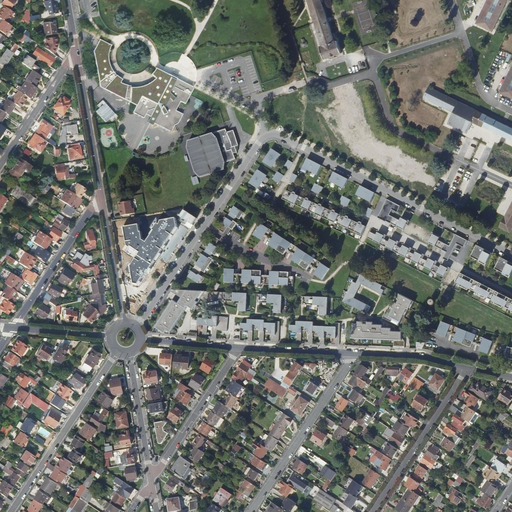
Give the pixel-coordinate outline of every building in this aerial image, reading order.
[(17,0),(5,0),(4,2),(0,0),(0,3),(2,5),(3,5),(11,10),(18,0),(17,0)] [(46,7),(47,12),(49,11),(49,16),(58,15),(57,5),(61,4),(59,0),(57,0),(44,2),(45,7),(46,7)] [(303,0),(304,3),(307,2),(308,8),(310,7),(322,46),(320,47),(324,59),(341,54),(337,41),(336,41),(333,34),(332,34),(320,0),(303,0)] [(486,0),(474,25),(491,33),(507,0),(486,0)] [(5,7),(0,13),(0,19),(2,21),(7,24),(14,13),(5,7)] [(2,21),(0,23),(0,31),(5,35),(11,26),(7,24),(2,21)] [(44,23),(46,36),(57,35),(55,22),(44,23)] [(26,36),(23,40),(23,41),(29,44),(32,40),(29,38),(26,36)] [(58,44),(57,38),(46,39),(46,44),(44,48),(53,54),(56,49),(57,48),(57,47),(57,46),(58,45),(58,44)] [(111,44),(100,39),(94,50),(100,85),(100,86),(124,99),(125,97),(130,97),(130,101),(136,104),(133,112),(135,113),(143,117),(145,113),(151,116),(148,122),(152,124),(153,122),(160,108),(163,113),(166,111),(164,107),(169,96),(172,99),(174,97),(169,91),(176,77),(155,67),(151,73),(156,77),(150,81),(144,85),(137,87),(131,87),(131,85),(127,84),(120,82),(122,78),(118,76),(113,71),(110,66),(108,61),(108,56),(109,50),(111,44)] [(33,56),(50,67),(54,61),(50,59),(48,57),(44,55),(45,54),(37,49),(33,56)] [(24,59),(21,63),(30,69),(32,70),(36,73),(39,68),(33,64),(35,61),(27,56),(25,59),(24,59)] [(511,65),(498,94),(511,100),(511,65)] [(30,74),(25,81),(26,82),(34,87),(41,76),(36,73),(32,70),(30,74)] [(160,108),(153,122),(159,125),(168,130),(170,131),(174,125),(178,122),(182,113),(175,110),(180,100),(185,103),(189,94),(194,86),(176,77),(169,91),(174,97),(172,99),(169,96),(164,107),(166,111),(163,113),(160,108)] [(26,82),(19,92),(27,98),(29,99),(36,88),(34,87),(26,82)] [(342,104),(355,150),(399,171),(400,175),(412,181),(420,164),(408,159),(406,159),(367,141),(355,97),(352,84),(334,89),(338,102),(342,104)] [(36,88),(29,99),(30,100),(37,89),(36,88)] [(511,128),(429,88),(424,98),(453,112),(448,124),(467,133),(473,121),(511,141),(511,128)] [(18,92),(12,103),(15,105),(17,106),(20,108),(27,98),(19,92),(18,92)] [(58,113),(63,116),(69,105),(67,104),(69,101),(64,98),(62,101),(61,99),(55,108),(59,111),(58,113)] [(7,99),(0,108),(0,110),(6,114),(8,116),(12,110),(15,105),(12,103),(7,99)] [(42,125),(36,135),(44,140),(45,141),(53,128),(43,121),(40,125),(42,125)] [(71,131),(72,136),(78,135),(76,125),(67,126),(68,132),(71,131)] [(227,132),(226,129),(189,140),(187,147),(195,171),(201,177),(225,169),(226,162),(236,158),(234,153),(237,152),(239,144),(234,130),(227,132)] [(35,134),(29,144),(33,147),(32,148),(34,150),(35,148),(41,152),(43,149),(40,147),(44,140),(36,135),(35,134)] [(68,149),(69,159),(71,159),(71,160),(78,159),(78,157),(82,157),(80,146),(79,146),(79,143),(71,145),(71,148),(68,149)] [(271,154),(270,153),(268,156),(266,159),(267,159),(264,163),(271,167),(275,160),(279,154),(273,150),(271,154)] [(20,159),(14,168),(13,167),(10,172),(20,178),(23,174),(22,174),(24,170),(31,175),(35,169),(20,159)] [(288,169),(293,163),(288,160),(284,167),(288,169)] [(317,165),(317,164),(314,162),(311,161),(311,162),(307,160),(303,166),(310,170),(318,174),(321,167),(317,165)] [(64,164),(57,165),(58,169),(56,169),(58,178),(66,178),(66,180),(77,178),(76,175),(70,175),(69,168),(64,169),(64,164)] [(257,175),(256,174),(254,177),(252,180),(253,180),(251,184),(257,188),(261,182),(265,175),(259,171),(257,175)] [(278,172),(275,176),(282,180),(283,178),(284,176),(278,172)] [(343,179),(344,177),(341,176),(338,174),(337,176),(333,173),(330,180),(337,184),(344,187),(347,181),(343,179)] [(275,176),(273,180),(279,184),(282,180),(275,176)] [(509,233),(511,227),(511,201),(504,216),(462,194),(465,187),(455,183),(447,200),(492,224),(491,226),(494,227),(495,225),(509,233)] [(77,184),(72,193),(80,199),(83,195),(82,195),(83,193),(85,190),(77,184)] [(10,193),(28,205),(27,208),(31,211),(38,201),(40,197),(42,194),(43,193),(40,192),(38,194),(36,193),(35,195),(34,197),(18,187),(15,185),(10,193)] [(18,187),(34,197),(35,195),(19,185),(18,187)] [(370,192),(371,191),(368,189),(365,188),(364,189),(360,187),(357,194),(364,197),(371,201),(374,194),(370,192)] [(366,227),(286,190),(282,199),(362,235),(366,227)] [(70,192),(63,203),(75,210),(82,200),(80,199),(72,193),(70,192)] [(384,203),(377,218),(385,222),(386,221),(403,230),(406,224),(408,225),(410,221),(402,217),(400,221),(389,215),(392,210),(397,213),(401,206),(398,205),(390,201),(387,199),(386,200),(386,201),(385,203),(384,203)] [(130,201),(118,203),(120,216),(134,214),(133,209),(131,209),(130,201)] [(62,213),(70,218),(75,211),(67,206),(62,213)] [(244,213),(234,206),(219,230),(223,233),(228,227),(233,230),(237,223),(234,221),(236,217),(239,220),(244,213)] [(373,210),(369,208),(365,215),(370,217),(373,210)] [(140,224),(125,227),(128,246),(139,253),(131,266),(134,285),(140,286),(179,228),(177,217),(162,220),(147,242),(143,239),(140,224)] [(64,220),(61,225),(60,223),(61,221),(58,218),(56,221),(53,226),(56,228),(58,229),(59,229),(63,232),(69,223),(64,220)] [(329,269),(260,224),(253,235),(261,240),(264,235),(272,240),(268,245),(283,255),(287,250),(294,255),(291,260),(306,270),(310,265),(317,270),(314,275),(322,280),(329,269)] [(48,236),(56,242),(62,233),(53,228),(48,236)] [(84,248),(87,249),(95,248),(92,230),(86,231),(88,243),(84,244),(84,248)] [(370,232),(367,238),(444,277),(447,272),(448,272),(450,268),(442,264),(440,268),(436,266),(438,262),(429,258),(427,262),(423,259),(425,255),(417,251),(415,255),(410,253),(412,249),(404,245),(402,248),(397,246),(399,242),(391,238),(389,242),(384,239),(386,236),(378,231),(376,235),(370,232)] [(36,237),(48,245),(52,240),(40,232),(36,237)] [(17,233),(14,238),(14,237),(10,242),(13,245),(17,239),(21,241),(23,237),(17,233)] [(457,235),(455,234),(449,246),(439,241),(440,237),(432,233),(430,237),(432,237),(429,243),(446,252),(443,259),(448,261),(457,244),(463,247),(465,244),(466,242),(467,240),(465,239),(457,235)] [(31,241),(45,250),(48,245),(36,237),(34,236),(31,241)] [(217,238),(214,236),(188,277),(197,283),(202,277),(198,274),(201,271),(204,273),(213,260),(209,258),(212,254),(215,256),(220,249),(215,246),(219,240),(217,238)] [(477,245),(471,257),(479,261),(479,262),(486,266),(492,253),(477,245)] [(41,261),(45,264),(50,255),(39,248),(34,255),(41,260),(41,261)] [(77,252),(73,258),(76,260),(85,266),(88,265),(87,260),(91,259),(90,255),(88,256),(85,253),(83,256),(77,252)] [(27,253),(20,264),(30,271),(37,260),(27,253)] [(501,258),(495,269),(503,273),(503,274),(510,278),(511,273),(511,263),(508,261),(501,258)] [(71,267),(80,273),(82,270),(85,271),(94,269),(95,277),(102,276),(102,275),(99,275),(97,266),(99,266),(98,264),(88,265),(85,266),(76,260),(71,267)] [(57,279),(66,285),(68,281),(69,282),(74,274),(65,268),(57,279)] [(224,269),(224,282),(293,286),(293,279),(288,279),(288,273),(270,272),(270,277),(261,277),(261,271),(243,270),(243,276),(233,275),(234,269),(224,269)] [(27,271),(21,280),(30,286),(37,275),(33,273),(33,274),(27,271)] [(511,299),(460,273),(456,282),(460,285),(459,286),(468,291),(469,289),(478,293),(477,295),(485,299),(486,298),(495,302),(494,304),(502,308),(503,307),(511,311),(511,313),(511,299)] [(382,295),(386,287),(361,274),(358,280),(355,279),(343,302),(363,312),(364,310),(368,312),(371,307),(362,303),(361,304),(353,300),(354,299),(355,296),(353,295),(357,288),(359,289),(361,284),(367,287),(368,285),(377,290),(376,292),(382,295)] [(90,284),(92,294),(96,294),(96,293),(104,292),(103,288),(101,283),(102,282),(102,280),(103,280),(102,276),(95,277),(96,281),(95,281),(95,283),(90,284)] [(61,290),(52,284),(47,292),(49,294),(48,295),(51,296),(51,295),(56,298),(61,290)] [(19,288),(17,292),(23,296),(28,289),(29,290),(30,287),(26,285),(25,285),(26,286),(26,287),(22,285),(21,285),(20,285),(18,288),(19,288)] [(8,286),(1,296),(5,299),(14,305),(17,300),(13,297),(17,292),(8,286)] [(216,292),(171,290),(170,291),(175,295),(179,297),(176,302),(172,300),(151,333),(162,334),(180,306),(186,310),(194,298),(199,302),(212,299),(215,299),(216,292)] [(240,293),(217,292),(217,299),(217,301),(232,302),(232,303),(232,304),(232,311),(239,312),(240,293)] [(103,305),(102,293),(96,294),(96,293),(96,294),(92,294),(89,295),(90,299),(93,299),(94,302),(91,305),(95,309),(100,314),(101,315),(105,311),(104,305),(103,305)] [(275,295),(252,294),(252,301),(252,303),(267,303),(267,305),(267,306),(267,313),(274,313),(275,295)] [(387,310),(383,319),(397,326),(399,321),(401,321),(405,313),(406,314),(411,305),(412,306),(414,302),(399,294),(395,303),(393,302),(389,310),(387,310)] [(49,302),(48,302),(44,299),(40,296),(38,300),(41,302),(46,306),(49,302)] [(320,315),(321,297),(296,296),(296,303),(295,305),(313,305),(313,307),(313,308),(313,315),(320,315)] [(52,297),(48,302),(49,302),(54,306),(57,301),(52,297)] [(5,299),(0,307),(0,309),(7,314),(8,313),(9,314),(14,305),(5,299)] [(40,304),(34,312),(44,319),(49,310),(45,307),(40,304)] [(87,310),(83,315),(91,322),(93,319),(95,317),(96,318),(100,314),(95,309),(91,305),(90,305),(86,309),(87,310)] [(63,316),(63,319),(70,320),(70,321),(75,321),(76,312),(69,312),(69,311),(64,310),(63,316)] [(191,317),(190,325),(196,325),(201,325),(206,326),(206,329),(210,330),(220,331),(221,317),(205,316),(205,319),(201,318),(201,315),(196,315),(196,318),(191,317)] [(241,331),(245,331),(245,327),(252,328),(252,332),(257,332),(257,331),(264,331),(263,335),(268,336),(268,329),(272,329),(272,322),(268,322),(268,324),(257,323),(257,320),(240,320),(240,324),(233,323),(233,331),(241,331)] [(325,334),(324,338),(332,339),(333,335),(330,334),(330,332),(333,332),(333,324),(324,324),(324,327),(306,326),(306,323),(289,322),(289,326),(282,326),(282,332),(290,333),(294,333),(294,329),(302,329),(301,333),(306,333),(313,334),(317,334),(325,334)] [(353,322),(352,337),(358,338),(358,339),(363,339),(363,338),(368,338),(368,340),(372,340),(372,338),(377,338),(377,340),(393,341),(393,348),(404,348),(404,342),(402,340),(400,339),(400,332),(391,332),(391,329),(385,329),(385,335),(382,335),(382,328),(382,326),(373,325),(373,323),(353,322)] [(488,354),(493,342),(441,322),(438,331),(432,329),(430,332),(445,338),(447,332),(456,336),(454,341),(471,348),(473,342),(481,345),(479,351),(488,354)] [(192,336),(199,337),(201,325),(196,325),(195,335),(192,335),(192,336)] [(210,330),(206,329),(205,336),(201,336),(201,337),(209,338),(210,330)] [(268,336),(263,335),(263,341),(260,340),(260,342),(271,342),(272,329),(268,329),(268,336)] [(245,331),(241,331),(240,339),(237,339),(237,340),(245,341),(245,331)] [(257,332),(252,332),(252,340),(248,340),(248,341),(256,342),(257,332)] [(286,342),(286,343),(294,343),(294,333),(290,333),(289,342),(286,342)] [(306,333),(301,333),(301,342),(298,342),(297,343),(305,344),(306,333)] [(309,344),(317,344),(317,334),(313,334),(313,343),(309,343),(309,344)] [(17,341),(11,351),(20,357),(27,347),(17,341)] [(68,346),(64,343),(60,348),(58,347),(57,349),(54,353),(51,357),(60,363),(64,356),(62,355),(68,346)] [(42,345),(36,354),(46,360),(52,351),(48,349),(42,345)] [(83,364),(91,369),(99,356),(91,351),(83,364)] [(5,356),(3,360),(3,361),(10,365),(12,366),(18,358),(9,353),(6,357),(5,356)] [(161,354),(161,365),(171,365),(172,355),(161,354)] [(175,355),(174,369),(180,369),(180,368),(188,369),(189,359),(182,358),(182,356),(175,355)] [(205,361),(201,368),(209,374),(216,363),(212,360),(211,362),(207,359),(207,360),(205,361)] [(244,360),(237,371),(241,374),(247,366),(250,368),(251,366),(252,365),(244,360)] [(1,365),(7,369),(10,365),(3,361),(1,365)] [(296,363),(290,372),(297,376),(300,371),(302,367),(296,363)] [(306,364),(302,370),(308,374),(312,369),(313,370),(316,365),(314,365),(306,364)] [(247,366),(241,374),(244,376),(251,381),(254,377),(250,374),(252,370),(250,368),(247,366)] [(355,374),(358,376),(358,377),(367,383),(370,385),(372,381),(363,376),(367,369),(363,366),(360,366),(355,374)] [(382,367),(375,378),(378,380),(385,369),(382,367)] [(387,367),(387,376),(396,376),(399,372),(399,371),(401,371),(401,369),(399,369),(399,368),(387,367)] [(405,368),(399,378),(407,383),(414,374),(405,368)] [(244,376),(241,374),(237,371),(231,379),(233,381),(239,384),(244,376)] [(19,372),(15,378),(19,381),(18,384),(21,386),(26,379),(31,382),(30,383),(34,386),(36,383),(26,376),(25,376),(19,372)] [(147,385),(158,383),(157,372),(145,374),(147,385)] [(269,387),(268,388),(267,387),(265,390),(269,393),(271,390),(282,398),(287,390),(290,386),(297,376),(290,372),(280,387),(270,380),(266,385),(269,387)] [(75,373),(69,382),(74,385),(74,386),(78,389),(85,379),(75,373)] [(436,393),(445,380),(436,374),(429,384),(430,385),(428,388),(436,393)] [(195,378),(190,385),(198,391),(205,380),(201,377),(200,378),(198,377),(196,376),(196,377),(195,378)] [(353,381),(351,384),(356,388),(358,385),(363,389),(367,383),(358,377),(357,377),(356,378),(354,377),(352,381),(353,381)] [(410,384),(420,391),(424,385),(414,378),(410,384)] [(110,382),(112,395),(122,394),(120,380),(110,382)] [(312,383),(307,390),(314,395),(321,384),(314,380),(312,383)] [(239,384),(233,381),(226,391),(231,394),(238,399),(240,400),(247,390),(239,384)] [(71,390),(60,383),(58,386),(58,389),(55,395),(65,402),(69,396),(68,395),(71,390)] [(191,390),(180,383),(177,387),(182,390),(177,398),(188,405),(190,401),(189,400),(190,398),(191,396),(188,394),(191,390)] [(470,390),(486,400),(491,391),(478,383),(476,387),(473,385),(470,390)] [(161,399),(159,389),(161,389),(160,386),(154,387),(155,390),(148,391),(150,401),(161,399)] [(290,386),(287,390),(294,395),(297,391),(290,386)] [(16,395),(15,398),(16,399),(19,401),(21,397),(24,391),(20,389),(18,393),(17,392),(15,394),(16,395)] [(504,389),(498,399),(508,406),(511,399),(511,395),(507,393),(508,392),(504,389)] [(353,390),(348,398),(355,402),(357,400),(360,402),(364,396),(353,390)] [(465,401),(469,404),(468,406),(468,407),(473,410),(480,400),(467,391),(464,394),(467,397),(465,401)] [(30,393),(23,404),(22,405),(27,408),(31,402),(44,410),(48,405),(44,402),(42,401),(30,393)] [(104,393),(98,401),(107,408),(113,399),(111,398),(113,396),(112,395),(109,393),(107,395),(104,393)] [(238,399),(231,394),(226,401),(225,400),(223,404),(229,408),(231,410),(238,399)] [(401,398),(397,403),(403,407),(409,398),(403,394),(401,398)] [(10,408),(16,401),(8,395),(3,403),(10,408)] [(384,395),(380,401),(377,399),(374,403),(380,408),(387,397),(386,396),(384,395)] [(394,398),(393,400),(397,403),(401,398),(396,395),(394,398)] [(420,395),(413,406),(422,412),(429,401),(420,395)] [(291,406),(293,408),(292,410),(301,416),(310,403),(301,397),(298,400),(296,398),(291,406)] [(342,397),(335,408),(341,412),(348,401),(342,397)] [(17,404),(12,412),(16,414),(19,409),(22,405),(23,404),(19,401),(16,399),(16,401),(17,401),(15,403),(17,404)] [(219,402),(212,413),(221,418),(221,419),(225,414),(229,408),(223,404),(219,402)] [(150,405),(152,414),(164,412),(162,403),(150,405)] [(468,407),(461,418),(466,421),(470,423),(477,412),(473,410),(468,407)] [(95,415),(91,421),(99,426),(106,416),(108,418),(109,412),(105,409),(99,418),(95,415)] [(176,424),(183,412),(178,409),(177,411),(174,409),(168,418),(176,424)] [(43,421),(53,427),(60,417),(50,410),(43,421)] [(207,419),(205,423),(212,428),(214,425),(216,425),(221,418),(212,413),(212,412),(207,419)] [(470,422),(473,424),(479,414),(477,412),(470,422)] [(116,414),(118,429),(129,427),(127,419),(126,420),(125,413),(116,414)] [(283,413),(277,423),(285,428),(288,424),(289,425),(293,420),(291,419),(291,418),(283,413)] [(403,422),(408,426),(413,429),(419,421),(408,414),(403,422)] [(453,419),(455,421),(452,425),(458,428),(460,424),(463,425),(466,421),(456,414),(453,419)] [(345,415),(339,424),(348,429),(354,420),(345,415)] [(361,415),(357,421),(361,424),(363,421),(366,422),(367,419),(361,415)] [(19,429),(27,434),(31,428),(33,429),(35,425),(26,418),(22,423),(19,421),(16,426),(16,427),(19,429)] [(328,418),(325,422),(331,426),(334,422),(328,418)] [(399,419),(392,430),(400,436),(404,430),(405,431),(408,426),(403,422),(399,419)] [(156,429),(153,429),(154,433),(156,433),(158,443),(159,444),(160,444),(161,444),(162,442),(168,434),(164,431),(164,429),(167,423),(165,422),(155,424),(156,429)] [(87,423),(80,434),(89,440),(96,430),(87,423)] [(212,428),(205,423),(199,431),(211,439),(212,436),(213,437),(215,434),(211,431),(213,428),(212,428)] [(6,427),(3,425),(0,429),(0,431),(6,436),(13,427),(9,424),(6,427)] [(102,425),(98,431),(104,435),(105,435),(106,427),(104,426),(104,427),(102,425)] [(284,431),(276,425),(270,435),(279,440),(284,431)] [(449,435),(447,439),(455,444),(460,438),(454,435),(457,431),(448,425),(444,431),(449,435)] [(339,426),(332,436),(341,442),(348,432),(339,426)] [(366,429),(359,439),(363,441),(369,431),(366,429)] [(130,438),(129,434),(129,431),(125,431),(125,435),(120,436),(121,446),(131,445),(131,442),(132,441),(131,438),(130,438)] [(320,446),(326,436),(318,431),(311,441),(320,446)] [(28,438),(19,432),(13,443),(20,448),(24,441),(25,442),(28,438)] [(395,433),(389,443),(389,444),(398,449),(398,450),(405,440),(395,433)] [(199,434),(192,445),(195,447),(201,451),(208,440),(199,434)] [(269,449),(272,451),(279,441),(279,440),(270,435),(263,446),(269,449)] [(33,440),(42,446),(45,442),(36,436),(33,440)] [(77,436),(71,445),(80,450),(83,444),(89,448),(91,445),(77,436)] [(446,438),(441,446),(451,452),(455,444),(447,439),(446,438)] [(257,450),(255,454),(262,459),(269,449),(263,446),(256,441),(253,447),(257,450)] [(351,452),(352,450),(348,447),(343,444),(341,447),(347,451),(346,453),(349,455),(351,452)] [(389,444),(384,452),(393,457),(398,449),(389,444)] [(431,447),(426,455),(433,459),(441,449),(434,444),(432,448),(431,447)] [(194,452),(190,458),(198,464),(204,453),(201,451),(195,447),(193,451),(194,452)] [(69,457),(77,463),(82,455),(74,449),(69,457)] [(303,452),(312,458),(314,455),(305,449),(303,452)] [(25,451),(20,459),(29,465),(34,457),(25,451)] [(384,461),(380,467),(385,471),(389,464),(388,464),(391,460),(377,451),(375,455),(384,461)] [(129,465),(135,464),(133,452),(127,453),(128,454),(123,455),(124,466),(125,466),(129,465)] [(315,454),(312,458),(319,462),(322,459),(315,454)] [(426,455),(419,465),(420,466),(428,471),(429,472),(431,469),(436,461),(433,459),(426,455)] [(181,456),(171,471),(181,477),(191,463),(190,463),(185,459),(181,456)] [(254,465),(263,471),(268,464),(256,456),(252,462),(255,464),(254,465)] [(475,457),(472,456),(466,466),(468,467),(475,457)] [(63,457),(56,468),(57,468),(60,471),(65,474),(72,463),(63,457)] [(293,468),(302,474),(308,466),(298,459),(293,468)] [(497,460),(492,468),(500,474),(501,475),(507,467),(497,460)] [(22,472),(26,466),(19,462),(16,468),(17,469),(16,470),(10,466),(11,464),(8,461),(4,467),(6,468),(19,476),(20,477),(23,473),(22,472)] [(218,462),(214,468),(216,469),(218,471),(219,470),(222,465),(218,462)] [(47,467),(54,472),(57,468),(56,468),(49,464),(47,467)] [(326,466),(321,474),(332,481),(336,475),(334,474),(332,477),(330,476),(333,471),(326,466)] [(420,466),(413,477),(420,481),(428,471),(420,466)] [(101,467),(98,472),(101,474),(102,472),(103,471),(104,472),(109,475),(110,473),(104,469),(101,467)] [(245,474),(255,480),(259,473),(249,467),(245,474)] [(497,481),(501,475),(500,474),(492,468),(490,467),(484,477),(487,480),(488,480),(493,484),(496,480),(497,481)] [(10,475),(6,481),(13,486),(19,476),(6,468),(4,471),(10,475)] [(126,469),(128,480),(137,478),(135,468),(126,469)] [(372,470),(363,483),(371,488),(380,475),(372,470)] [(58,474),(54,479),(58,482),(59,481),(62,483),(67,475),(65,474),(60,471),(58,474)] [(170,481),(165,489),(171,493),(173,490),(175,491),(177,489),(176,488),(180,483),(172,477),(170,476),(168,480),(170,481)] [(294,487),(313,499),(319,489),(310,483),(307,486),(292,476),(289,480),(284,477),(282,479),(290,484),(294,487)] [(48,478),(41,489),(50,495),(57,484),(48,478)] [(405,486),(408,488),(415,493),(420,484),(410,478),(405,486)] [(246,480),(240,490),(249,496),(255,486),(246,480)] [(488,480),(481,491),(491,497),(498,487),(496,485),(493,484),(488,480)] [(3,481),(0,484),(0,493),(4,496),(5,497),(12,487),(3,481)] [(283,487),(279,492),(287,498),(294,487),(290,484),(289,486),(282,481),(280,485),(283,487)] [(363,487),(354,481),(347,491),(351,494),(356,497),(358,494),(359,494),(361,491),(363,487)] [(124,482),(117,492),(124,497),(125,495),(129,498),(134,490),(130,488),(131,486),(124,482)] [(81,490),(77,497),(80,499),(87,488),(85,487),(82,491),(81,490)] [(450,497),(448,499),(457,506),(461,500),(458,497),(461,493),(452,487),(448,492),(450,493),(448,496),(450,497)] [(87,488),(80,499),(82,500),(83,498),(84,498),(83,500),(86,502),(90,496),(93,492),(87,488)] [(216,496),(213,500),(222,506),(227,499),(228,500),(231,495),(221,488),(217,494),(216,496)] [(408,488),(401,498),(402,500),(410,505),(417,494),(415,493),(408,488)] [(235,499),(243,504),(245,501),(250,504),(252,500),(240,491),(235,499)] [(34,499),(42,504),(45,500),(47,497),(40,492),(37,496),(34,499)] [(117,492),(110,503),(119,509),(122,505),(121,505),(125,498),(124,497),(117,492)] [(337,500),(324,492),(321,497),(317,503),(321,505),(330,511),(332,511),(343,511),(338,508),(334,505),(337,500)] [(356,497),(351,494),(344,504),(351,509),(358,499),(356,497)] [(440,494),(433,505),(438,508),(441,503),(445,497),(442,496),(440,494)] [(1,500),(9,505),(11,501),(5,497),(4,496),(1,500)] [(76,496),(69,507),(70,507),(72,509),(80,499),(77,497),(76,496)] [(96,499),(103,504),(104,502),(108,504),(109,502),(99,496),(96,499)] [(476,503),(487,510),(491,505),(490,504),(492,500),(488,497),(483,503),(478,500),(476,503)] [(169,500),(170,511),(172,511),(181,511),(179,498),(169,500)] [(284,505),(281,509),(283,510),(286,511),(291,511),(296,504),(287,498),(284,502),(285,502),(284,505)] [(33,499),(27,509),(30,511),(36,511),(42,504),(34,499),(33,499)] [(81,500),(76,507),(81,511),(86,503),(81,500)] [(189,502),(190,511),(197,510),(198,500),(189,502)] [(402,500),(395,510),(398,511),(407,511),(412,506),(410,505),(402,500)] [(107,509),(106,510),(107,510),(107,511),(108,511),(119,511),(121,510),(119,509),(110,503),(109,502),(108,504),(106,507),(108,508),(108,507),(109,508),(108,509),(107,509)] [(281,511),(283,510),(281,509),(273,503),(269,509),(268,508),(265,511),(281,511)]
